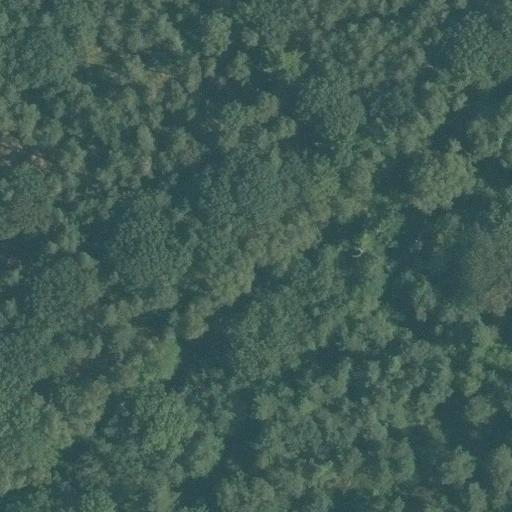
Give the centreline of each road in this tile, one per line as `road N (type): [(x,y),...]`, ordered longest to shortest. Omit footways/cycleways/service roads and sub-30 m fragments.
road 1 (track): [(11,511),(511,92)]
road 2 (track): [(511,264),(368,211)]
